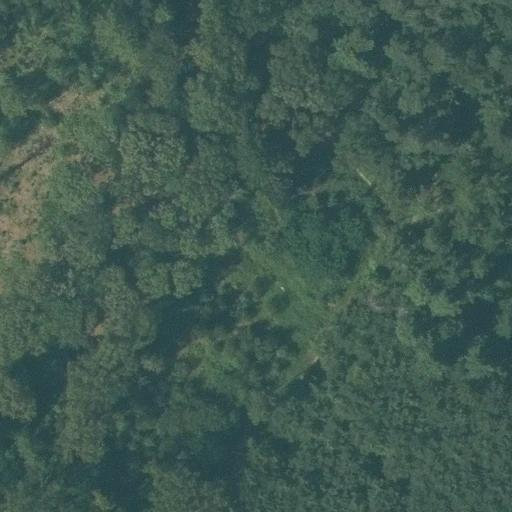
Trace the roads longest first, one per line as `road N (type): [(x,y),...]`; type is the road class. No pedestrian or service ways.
road 1 (track): [(511,52),(409,206),(240,0)]
road 2 (track): [(409,206),(511,349)]
